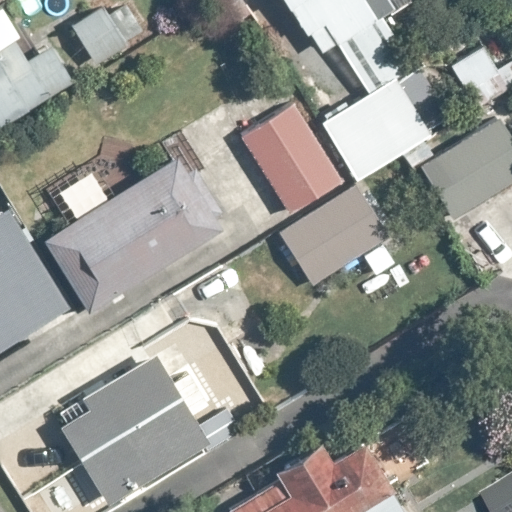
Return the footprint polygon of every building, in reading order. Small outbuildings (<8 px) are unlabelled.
[(34,54),(1,0),(0,1),(0,124),(74,78),(52,43),(34,54)] [(143,35),(125,0),(113,0),(71,21),(91,61),(143,35)] [(286,0),(320,55),(383,16),(372,0),(286,0)] [(338,44),(367,90),(321,119),(358,178),(431,133),(449,122),(415,67),(383,16),(338,44)] [(485,36),(445,62),(476,111),(511,88),(511,56),(502,63),(485,36)] [(343,177),(294,98),(239,132),(287,211),(343,177)] [(511,179),(511,126),(503,112),(419,162),(451,216),(511,179)] [(227,222),(183,150),(46,235),(90,307),(227,222)] [(390,235),(360,181),(278,228),(309,282),(390,235)] [(0,350),(71,308),(11,207),(0,213),(0,350)] [(251,317),(219,262),(159,297),(191,352),(251,317)] [(190,362),(168,375),(156,355),(59,413),(111,498),(208,440),(192,415),(214,402),(190,362)] [(330,440),(286,468),(288,472),(230,509),(232,511),(406,511),(391,488),(398,484),(367,436),(339,455),(330,440)] [(511,511),(511,472),(471,495),(480,511),(511,511)]
